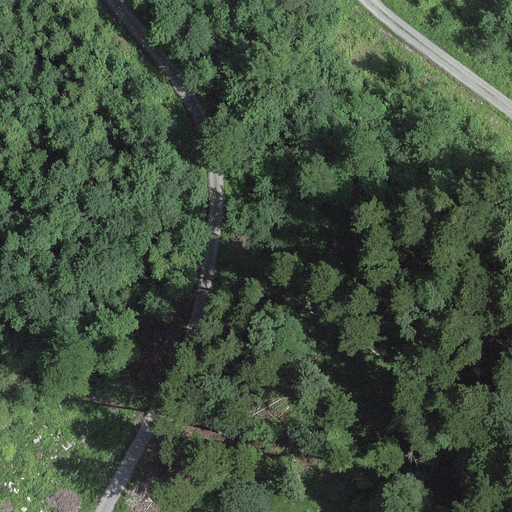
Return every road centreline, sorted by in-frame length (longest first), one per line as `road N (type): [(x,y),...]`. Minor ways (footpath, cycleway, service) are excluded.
road 1 (track): [(112,0),(178,74),(208,122),(219,221),(199,314),(100,511)]
road 2 (track): [(364,0),(511,112)]
